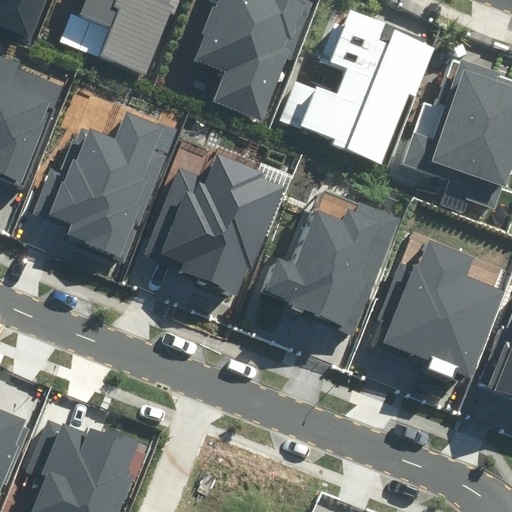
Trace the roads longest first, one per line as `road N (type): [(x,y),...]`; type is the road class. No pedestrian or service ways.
road 1 (residential): [(204,385),(452,475),(507,511)]
road 2 (residential): [(0,303),(204,385)]
road 3 (residential): [(204,385),(154,511)]
